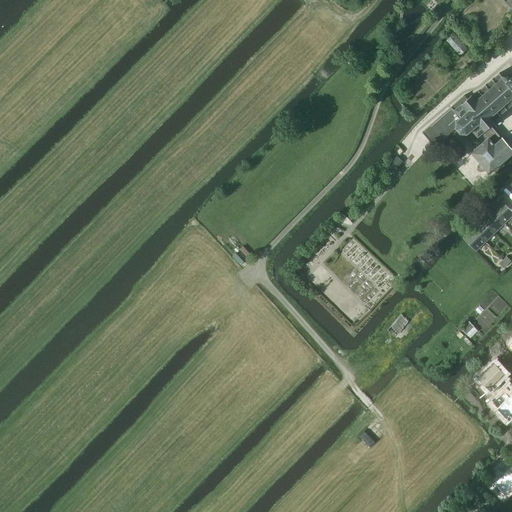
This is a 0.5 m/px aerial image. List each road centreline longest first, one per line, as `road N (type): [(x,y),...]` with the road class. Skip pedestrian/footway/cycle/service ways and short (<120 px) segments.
road 1 (track): [(350,379),(266,284),(258,259),(357,156),(379,96),(454,0)]
road 2 (track): [(350,379),(221,511)]
